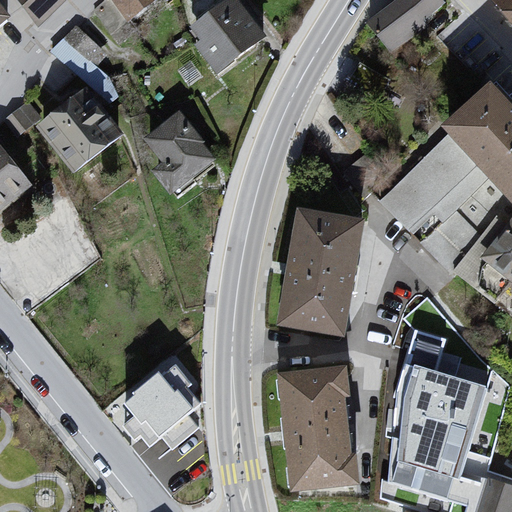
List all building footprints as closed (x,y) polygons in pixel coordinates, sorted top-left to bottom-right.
[(14,0),(43,29),(68,0),(14,0)] [(163,0),(107,0),(129,30),(165,3),(163,0)] [(238,0),(192,33),(202,48),(198,50),(224,78),(268,40),(238,0)] [(438,0),(402,0),(368,26),(391,57),(447,9),(438,0)] [(511,0),(504,0),(495,7),(511,25),(511,0)] [(0,6),(0,39),(16,27),(0,6)] [(95,60),(106,48),(79,22),(55,47),(110,100),(123,87),(95,60)] [(382,94),(392,75),(362,61),(352,80),(382,94)] [(511,102),(501,90),(449,134),(511,199),(511,102)] [(85,98),(38,133),(77,181),(125,140),(85,98)] [(7,118),(20,133),(34,120),(21,105),(7,118)] [(183,118),(145,145),(166,168),(155,177),(175,201),(219,163),(183,118)] [(0,219),(34,192),(1,149),(0,149),(0,219)] [(304,215),(286,334),(353,345),(371,227),(304,215)] [(511,223),(482,263),(511,287),(511,223)] [(352,374),(284,382),(299,499),(367,491),(352,374)] [(198,418),(162,381),(140,400),(137,407),(132,412),(146,432),(152,431),(163,444),(198,418)] [(491,451),(496,430),(476,425),(471,446),(491,451)] [(482,464),(405,441),(388,494),(450,511),(466,511),(477,482),(482,464)] [(511,511),(511,490),(477,482),(466,511),(511,511)]
